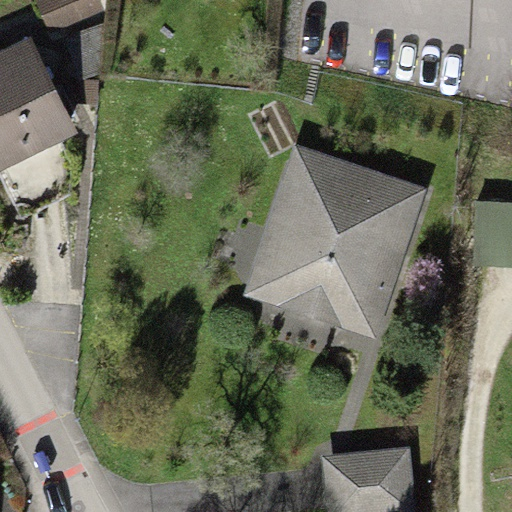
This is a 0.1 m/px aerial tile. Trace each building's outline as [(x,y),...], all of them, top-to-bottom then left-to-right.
[(0,158),(66,124),(19,36),(0,45),(0,158)] [(85,36),(66,44),(79,78),(98,70),(85,36)] [(255,269),(262,289),(349,320),(369,308),(405,205),(397,185),(309,155),(290,168),(255,269)] [(511,203),(473,202),(470,268),(511,269),(511,203)] [(401,460),(334,463),(332,465),(334,510),(335,511),(403,508),(405,506),(403,461),(401,460)]
